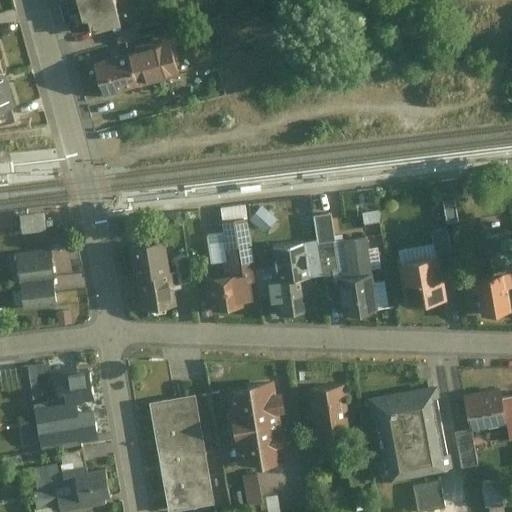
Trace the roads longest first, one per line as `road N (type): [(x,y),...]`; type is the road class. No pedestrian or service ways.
road 1 (residential): [(511,348),(110,334)]
road 2 (residential): [(36,0),(94,212),(110,334)]
road 3 (residential): [(110,334),(140,511)]
